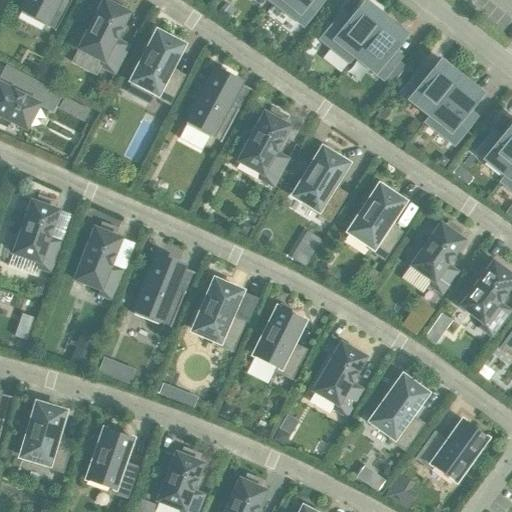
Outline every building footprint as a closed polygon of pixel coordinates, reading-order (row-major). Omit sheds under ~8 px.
[(70,0),(25,0),(19,13),(54,31),(70,0)] [(115,38),(120,29),(119,29),(128,13),(123,10),(126,4),(119,0),(108,0),(107,2),(102,0),(77,48),(101,61),(98,67),(113,74),(128,45),(115,38)] [(320,0),(275,0),(273,2),(303,25),(322,1),(320,0)] [(349,62),(373,32),(383,19),(364,4),(365,3),(364,2),(348,22),(339,14),(320,39),(349,62)] [(388,53),(404,33),(402,32),(401,33),(383,19),(373,32),(349,62),(350,62),(354,57),(383,79),(397,60),(388,53)] [(169,69),(181,45),(156,32),(131,80),(154,92),(153,96),(168,104),(183,76),(169,69)] [(424,121),(448,91),(458,78),(440,64),(441,63),(439,61),(424,81),(414,74),(400,92),(428,115),(424,121)] [(237,110),(226,104),(238,83),(213,70),(184,124),(220,143),(237,110)] [(463,112),(479,93),(477,91),(476,93),(458,78),(448,91),(424,121),(453,144),(473,120),(463,112)] [(30,79),(22,95),(0,83),(0,115),(25,129),(37,104),(51,111),(60,94),(30,79)] [(275,151),(280,142),(279,142),(288,126),(283,123),(287,117),(271,108),(267,115),(263,112),(236,161),(260,173),(257,179),(272,187),(288,158),(275,151)] [(500,181),(511,164),(511,124),(499,141),(490,133),(475,152),(503,174),(499,180),(500,181)] [(331,186),(345,163),(333,156),(335,152),(324,145),(322,149),(321,149),(293,195),(315,209),(313,212),(328,221),(345,194),(331,186)] [(511,164),(500,181),(511,190),(511,164)] [(387,224),(401,202),(389,194),(392,190),(381,183),(379,187),(378,186),(348,231),(370,246),(368,249),(383,259),(400,232),(387,224)] [(48,237),(51,227),(57,210),(52,208),(54,201),(37,195),(35,202),(30,201),(8,265),(33,274),(35,268),(50,273),(60,241),(48,237)] [(446,263),(452,255),(462,240),(458,237),(462,231),(448,220),(443,227),(439,223),(409,265),(432,281),(428,286),(440,295),(457,271),(446,263)] [(109,265),(119,238),(114,236),(117,229),(101,223),(98,230),(93,228),(73,279),(98,289),(96,295),(110,300),(122,270),(109,265)] [(183,294),(172,290),(180,267),(154,257),(132,313),(169,328),(183,294)] [(498,302),(504,293),(511,281),(511,276),(491,261),(459,306),(481,322),(477,327),(490,337),(510,311),(498,302)] [(229,316),(239,291),(226,286),(228,281),(216,277),(214,281),(213,280),(192,330),(216,340),(215,344),(231,351),(243,322),(229,316)] [(290,343),(302,320),(289,313),(291,309),(280,304),(278,308),(277,307),(253,355),(276,367),(275,371),(290,379),(304,350),(290,343)] [(511,330),(499,348),(511,357),(511,330)] [(350,382),(355,373),(364,357),(339,343),(312,390),(335,404),(332,410),(345,417),(361,389),(350,382)] [(409,415),(424,393),(412,385),(415,381),(405,374),(402,377),(401,377),(370,421),(391,436),(389,439),(403,449),(421,424),(409,415)] [(55,437),(62,412),(49,407),(50,403),(38,400),(37,404),(35,404),(20,455),(45,463),(44,467),(61,472),(70,441),(55,437)] [(453,481),(485,437),(462,420),(447,442),(434,433),(415,458),(429,469),(432,465),(453,481)] [(122,462),(130,438),(116,433),(118,428),(106,424),(105,429),(103,428),(86,479),(111,488),(109,492),(126,498),(136,468),(122,462)] [(191,490),(201,463),(196,461),(199,454),(182,448),(180,454),(174,453),(156,500),(181,510),(180,511),(196,511),(203,495),(191,490)] [(254,511),(257,507),(264,490),(259,488),(262,481),(246,474),(243,481),(238,479),(223,511),(254,511)]
